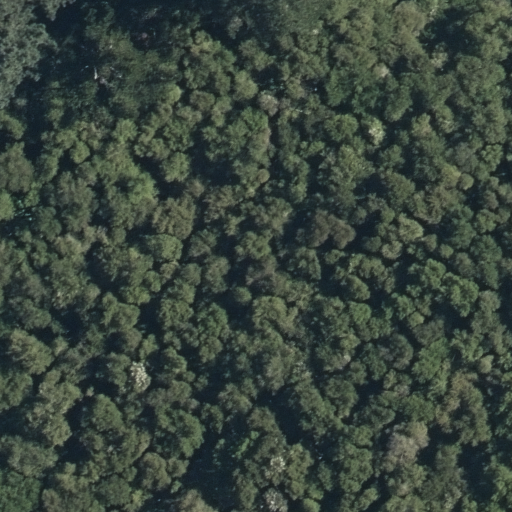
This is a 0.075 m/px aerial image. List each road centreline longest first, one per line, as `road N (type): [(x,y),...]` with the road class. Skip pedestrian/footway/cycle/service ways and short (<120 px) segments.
road 1 (track): [(0,496),(65,196),(62,0)]
road 2 (track): [(511,431),(499,416),(283,511)]
